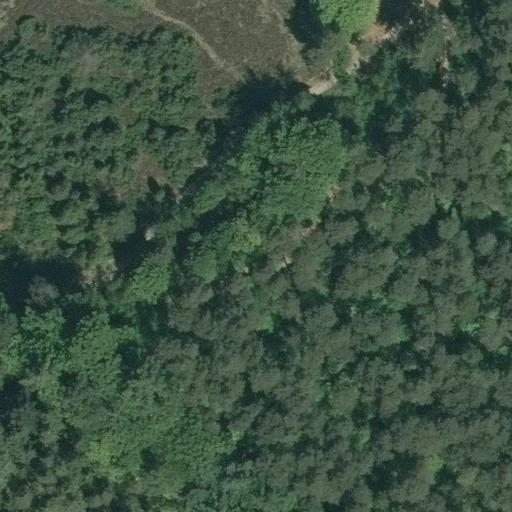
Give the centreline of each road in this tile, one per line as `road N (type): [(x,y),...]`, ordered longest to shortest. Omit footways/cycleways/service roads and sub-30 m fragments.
road 1 (track): [(58,341),(182,199),(264,124),(396,34),(423,0)]
road 2 (track): [(261,511),(58,341)]
